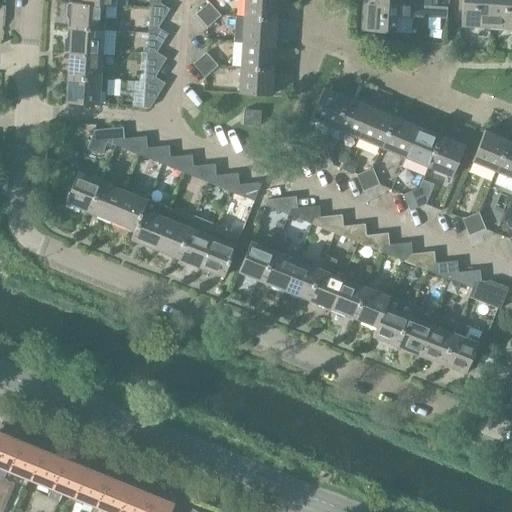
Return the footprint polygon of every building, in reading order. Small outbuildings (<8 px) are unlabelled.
[(246,0),(245,17),(278,19),(279,0),(246,0)] [(463,0),(462,27),(491,29),(492,0),(463,0)] [(511,0),(492,0),(491,29),(511,30),(511,0)] [(363,1),(361,30),(379,31),(396,32),(397,16),(414,17),(447,19),(447,6),(428,5),(415,4),(363,1)] [(69,5),(68,16),(70,19),(73,19),(72,27),(104,29),(115,30),(116,17),(106,17),(106,4),(84,3),(74,2),(74,3),(71,3),(69,5)] [(152,7),(150,33),(154,33),(158,27),(169,8),(160,3),(157,7),(152,7)] [(210,3),(204,9),(215,22),(222,16),(210,3)] [(204,9),(197,14),(209,27),(215,22),(204,9)] [(245,17),(244,42),(277,44),(278,19),(245,17)] [(67,39),(66,49),(68,52),(71,52),(103,54),(104,29),(72,27),(72,37),(69,37),(67,39)] [(150,33),(148,57),(153,58),(157,52),(168,33),(158,27),(154,33),(150,33)] [(379,31),(379,39),(380,39),(383,39),(395,40),(396,32),(379,31)] [(244,42),(242,68),(275,70),(277,44),(244,42)] [(71,52),(69,77),(108,79),(109,67),(102,66),(103,54),(71,52)] [(148,57),(147,82),(152,82),(156,77),(167,58),(157,52),(153,58),(148,57)] [(207,53),(201,59),(212,73),(219,67),(207,53)] [(201,59),(194,65),(206,78),(212,73),(201,59)] [(275,70),(242,68),(241,94),(273,96),(275,70)] [(108,79),(69,77),(68,102),(100,104),(101,90),(107,91),(108,79)] [(152,82),(147,82),(145,107),(150,108),(165,83),(156,77),(152,82)] [(312,118),(336,127),(348,97),(324,87),(312,118)] [(336,127),(359,137),(372,106),(348,97),(336,127)] [(359,137),(382,147),(395,116),(372,106),(359,137)] [(245,110),(244,125),(262,126),(262,111),(245,110)] [(382,147),(405,156),(418,126),(395,116),(382,147)] [(405,156),(429,166),(441,135),(418,126),(405,156)] [(108,142),(117,145),(119,140),(126,139),(124,127),(96,130),(94,136),(108,142)] [(472,161),(496,171),(508,140),(484,130),(472,161)] [(441,135),(429,166),(453,176),(465,145),(441,135)] [(108,142),(94,136),(89,148),(103,154),(108,142)] [(117,145),(139,154),(142,148),(149,148),(147,137),(126,139),(119,140),(117,145)] [(511,141),(508,140),(496,171),(500,172),(511,177),(511,141)] [(139,154),(163,164),(166,157),(172,157),(171,145),(149,148),(142,148),(139,154)] [(326,169),(333,166),(327,150),(319,153),(326,169)] [(318,172),(326,169),(319,153),(311,157),(318,172)] [(163,164),(185,173),(188,167),(194,166),(193,155),(172,157),(166,157),(163,164)] [(349,159),(345,171),(351,173),(353,174),(358,163),(349,159)] [(185,173),(208,182),(211,176),(217,175),(216,164),(194,166),(188,167),(185,173)] [(373,170),(366,173),(372,188),(379,185),(373,170)] [(67,202),(90,211),(102,181),(79,172),(67,202)] [(208,182),(232,191),(235,185),(240,184),(239,173),(217,175),(211,176),(208,182)] [(372,188),(366,173),(358,176),(364,191),(372,188)] [(90,211),(113,220),(125,190),(102,181),(90,211)] [(235,185),(232,191),(255,201),(262,184),(258,182),(240,184),(235,185)] [(420,189),(412,192),(419,208),(426,204),(420,189)] [(113,220),(135,229),(144,208),(145,209),(149,200),(125,190),(113,220)] [(411,211),(419,208),(412,192),(405,195),(411,211)] [(266,204),(290,214),(292,208),(298,208),(297,196),(268,199),(266,204)] [(131,239),(154,248),(170,208),(149,200),(145,209),(144,208),(135,229),(131,239)] [(290,214),(312,223),(315,217),(321,216),(320,205),(298,208),(292,208),(290,214)] [(154,248),(177,257),(193,218),(170,208),(154,248)] [(479,213),(471,216),(478,232),(486,229),(479,213)] [(312,223),(335,232),(338,226),(344,225),(343,214),(321,216),(315,217),(312,223)] [(177,257),(201,266),(217,225),(194,216),(193,218),(177,257)] [(471,236),(478,232),(471,216),(463,220),(471,236)] [(217,225),(201,266),(225,276),(241,234),(245,226),(233,221),(230,230),(217,225)] [(335,232),(358,241),(360,235),(367,235),(365,223),(344,225),(338,226),(335,232)] [(358,241),(381,251),(383,244),(389,244),(388,232),(367,235),(360,235),(358,241)] [(240,271),(237,277),(253,283),(255,278),(263,281),(279,241),(268,236),(264,246),(252,241),(240,271)] [(263,281),(286,290),(298,260),(286,255),(290,245),(279,241),(263,281)] [(381,251),(405,260),(408,253),(413,253),(411,241),(389,244),(383,244),(381,251)] [(405,260),(427,269),(429,264),(435,263),(434,251),(413,253),(408,253),(405,260)] [(308,299),(331,308),(343,278),(332,273),(337,262),(325,257),(321,269),(308,299)] [(286,290),(308,299),(321,269),(298,260),(286,290)] [(427,269),(450,278),(452,274),(459,273),(457,260),(435,263),(429,264),(427,269)] [(450,278),(473,288),(475,282),(482,281),(480,270),(459,273),(452,274),(450,278)] [(354,317),(366,287),(369,279),(358,274),(355,283),(343,278),(331,308),(354,317)] [(475,282),(473,288),(469,297),(501,310),(510,288),(491,280),(482,281),(475,282)] [(354,317),(377,326),(385,306),(386,306),(390,296),(366,287),(354,317)] [(373,335),(396,345),(412,305),(390,296),(386,306),(385,306),(377,326),(373,335)] [(396,345),(419,354),(431,324),(421,320),(424,310),(412,305),(396,345)] [(419,354),(442,363),(459,321),(449,317),(444,326),(433,322),(431,324),(419,354)] [(459,321),(442,363),(466,373),(478,343),(464,337),(469,326),(459,321)] [(0,466),(8,470),(20,441),(0,432),(0,466)] [(20,441),(8,470),(19,475),(30,479),(42,450),(20,441)] [(30,479),(52,488),(64,459),(42,450),(30,479)] [(52,488),(74,497),(86,468),(64,459),(52,488)] [(74,497),(72,501),(81,505),(82,501),(96,506),(108,477),(86,468),(74,497)] [(96,506),(93,511),(106,511),(107,511),(109,511),(118,511),(130,486),(108,477),(96,506)] [(0,511),(3,511),(15,484),(4,480),(0,488),(0,511)] [(118,511),(144,511),(152,495),(130,486),(118,511)] [(28,511),(41,511),(48,498),(37,493),(28,511)] [(171,511),(174,504),(152,495),(144,511),(171,511)] [(48,498),(41,511),(54,511),(59,502),(48,498)]
